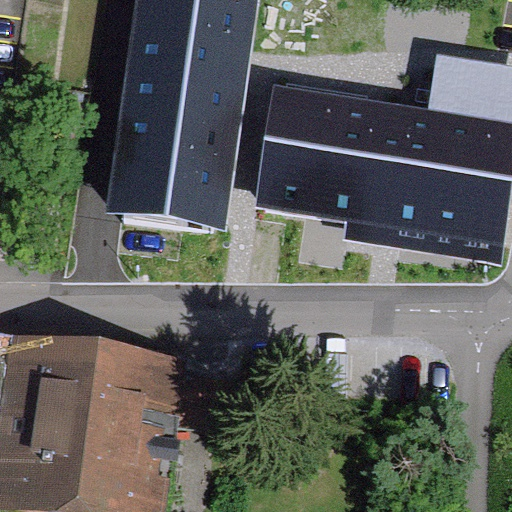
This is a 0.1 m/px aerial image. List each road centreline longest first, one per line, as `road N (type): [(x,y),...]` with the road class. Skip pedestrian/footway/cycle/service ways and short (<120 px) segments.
road 1 (residential): [(0,305),(484,309)]
road 2 (residential): [(472,511),(484,309)]
